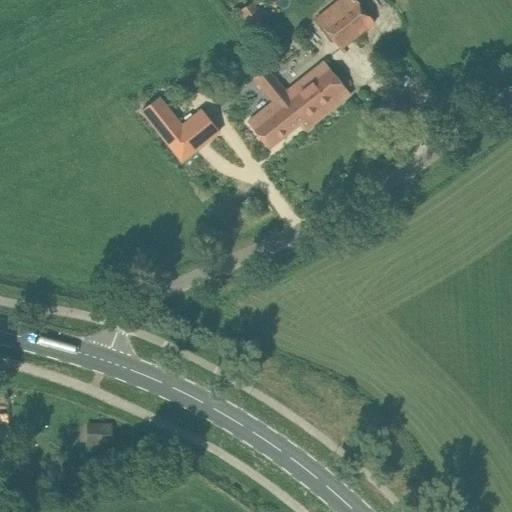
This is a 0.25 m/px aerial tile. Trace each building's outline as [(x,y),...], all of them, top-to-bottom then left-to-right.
[(374,22),(355,0),(336,0),(316,16),(341,48),(374,22)] [(253,2),(239,11),(250,27),(264,17),(253,2)] [(286,91),(312,125),(350,95),(324,61),(286,91)] [(312,125),(286,91),(267,68),(255,78),(273,101),(248,122),(269,148),(301,123),(306,130),(312,125)] [(166,130),(153,103),(104,127),(116,154),(166,130)] [(201,111),(166,139),(183,161),(218,132),(201,111)] [(187,164),(207,190),(227,174),(207,148),(187,164)] [(0,425),(0,438),(10,437),(9,425),(0,425)] [(88,442),(111,442),(111,425),(88,425),(88,442)]
